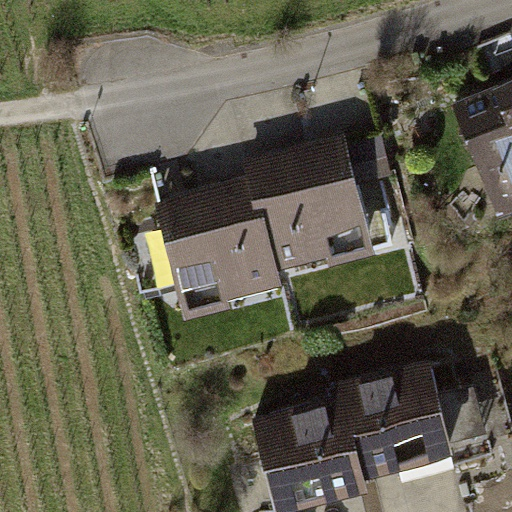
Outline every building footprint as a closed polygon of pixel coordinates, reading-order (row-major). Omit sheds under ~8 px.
[(511,76),(456,99),(501,209),(511,204),(511,76)] [(244,158),(248,172),(255,199),(264,197),(279,256),(331,242),(334,254),(374,243),(345,132),(244,158)] [(142,286),(177,277),(156,196),(149,169),(114,178),(142,286)] [(248,172),(156,196),(177,277),(186,312),(231,301),(229,292),(284,278),(279,256),(264,197),(255,199),(248,172)] [(340,379),(343,390),(366,474),(400,465),(402,473),(492,449),(475,385),(440,394),(429,355),(340,379)] [(343,390),(252,414),(275,505),(368,482),(366,474),(343,390)]
